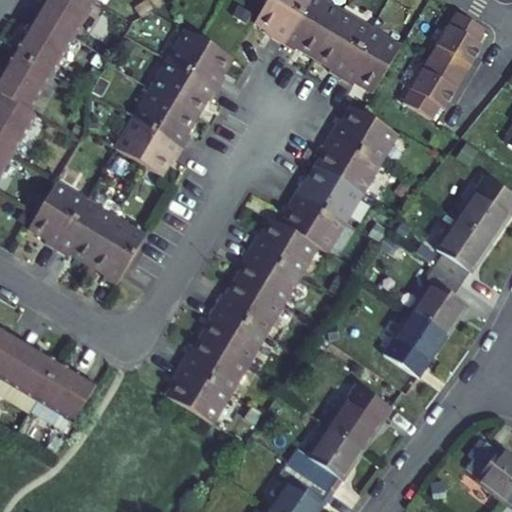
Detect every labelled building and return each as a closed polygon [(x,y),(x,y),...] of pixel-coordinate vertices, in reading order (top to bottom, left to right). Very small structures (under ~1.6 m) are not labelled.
[(49,8),(42,20),(74,40),(96,2),(92,0),(45,0),(43,5),(49,8)] [(270,37),(282,45),(308,0),(268,0),(254,23),(273,34),(270,37)] [(318,0),(308,0),(282,45),(295,52),(297,48),(314,58),(341,13),(318,0)] [(43,5),(36,17),(42,20),(49,8),(43,5)] [(341,13),(314,58),(331,68),(329,72),(341,79),(370,30),(341,13)] [(402,103),(431,121),(439,108),(444,111),(482,47),(476,44),(484,31),(455,14),(402,103)] [(36,17),(29,29),(34,32),(42,20),(36,17)] [(13,54),(52,77),(74,40),(42,20),(34,32),(29,29),(13,54)] [(370,30),(341,79),(353,86),(355,83),(373,93),(400,48),(370,30)] [(231,59),(186,32),(168,62),(217,91),(224,79),(220,76),(231,59)] [(0,90),(0,96),(3,99),(30,114),(52,77),(13,54),(0,76),(0,80),(4,83),(0,90)] [(217,91),(168,62),(150,91),(196,118),(206,101),(210,103),(217,91)] [(196,118),(150,91),(133,120),(182,149),(189,137),(186,135),(196,118)] [(0,146),(14,155),(36,118),(30,114),(3,99),(0,103),(0,146)] [(396,136),(351,109),(340,127),(337,124),(329,137),(379,166),(396,136)] [(182,149),(133,120),(115,150),(161,177),(171,159),(175,161),(182,149)] [(379,166),(329,137),(322,149),(326,151),(316,168),(361,195),(379,166)] [(0,178),(14,155),(0,146),(0,178)] [(302,183),(295,195),(344,224),(361,195),(316,168),(306,185),(302,183)] [(511,197),(485,179),(474,195),(507,217),(511,209),(511,197)] [(55,184),(28,229),(46,240),(44,244),(56,251),(85,202),(55,184)] [(344,224),(295,195),(287,207),(291,210),(281,227),(317,248),(326,254),(344,224)] [(489,244),(507,217),(474,195),(456,221),(489,244)] [(71,255),(88,265),(115,219),(85,202),(56,251),(68,258),(71,255)] [(115,286),(145,237),(115,219),(88,265),(105,275),(103,279),(115,286)] [(317,248),(281,227),(271,221),(261,238),(257,236),(250,248),(299,277),(317,248)] [(444,256),(469,273),(489,244),(456,221),(436,251),(444,256)] [(299,277),(250,248),(243,260),(246,262),(236,280),(282,307),(299,277)] [(460,286),(469,273),(444,256),(435,269),(460,286)] [(433,284),(452,297),(460,286),(435,269),(427,280),(433,284)] [(222,295),(215,307),(264,336),(282,307),(236,280),(226,297),(222,295)] [(466,307),(452,297),(433,284),(412,315),(445,337),(466,307)] [(264,336),(215,307),(208,319),(212,321),(201,338),(247,365),(264,336)] [(395,341),(428,363),(445,337),(412,315),(395,341)] [(0,328),(0,377),(18,347),(7,340),(10,334),(0,328)] [(21,341),(10,334),(7,340),(18,347),(21,341)] [(188,353),(180,365),(230,394),(247,365),(201,338),(192,355),(188,353)] [(21,341),(18,347),(30,354),(33,348),(21,341)] [(417,379),(428,363),(395,341),(384,357),(417,379)] [(0,377),(0,380),(35,401),(58,363),(33,348),(30,354),(18,347),(0,377)] [(58,363),(35,401),(60,416),(53,427),(66,434),(92,391),(80,383),(83,378),(58,363)] [(230,394),(180,365),(173,377),(177,380),(167,397),(212,424),(230,394)] [(95,385),(83,378),(80,383),(92,391),(95,385)] [(346,405),(378,427),(390,409),(358,387),(346,405)] [(361,452),(378,427),(346,405),(329,430),(361,452)] [(329,430),(308,460),(341,482),(361,452),(329,430)] [(467,469),(479,478),(498,453),(486,444),(467,469)] [(498,453),(479,478),(476,481),(505,504),(511,494),(511,458),(500,450),(498,453)] [(333,494),(341,482),(308,460),(298,453),(290,464),(333,494)] [(290,482),(322,504),(325,506),(333,494),(290,464),(281,477),(290,482)] [(316,511),(322,504),(290,482),(269,511),(316,511)]
